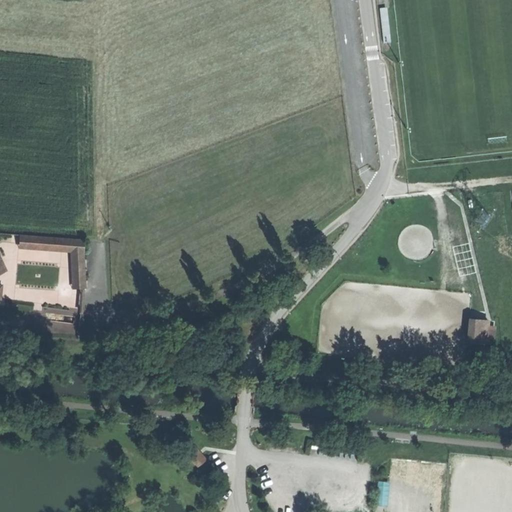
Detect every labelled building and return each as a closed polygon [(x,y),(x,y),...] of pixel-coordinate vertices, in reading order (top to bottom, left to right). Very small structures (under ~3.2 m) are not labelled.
[(383,44),(392,43),(388,7),(379,8),(383,44)] [(83,240),(19,235),(18,244),(70,248),(82,249),(83,240)] [(69,253),(70,248),(18,244),(17,249),(69,253)] [(86,289),(82,249),(70,248),(69,253),(72,289),(86,289)] [(84,307),(85,294),(74,293),(73,306),(84,307)] [(474,342),(486,342),(487,321),(475,319),(475,327),(474,342)] [(190,456),(196,463),(199,461),(201,464),(206,460),(198,450),(190,456)] [(374,503),(388,506),(393,481),(378,479),(374,503)]
